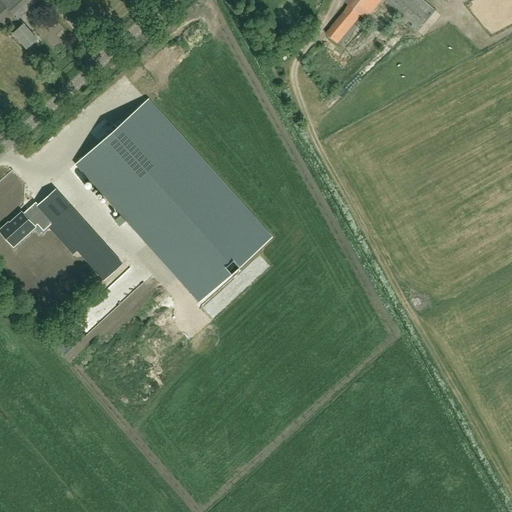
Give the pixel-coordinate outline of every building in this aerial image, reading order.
[(0,0),(0,27),(8,21),(16,30),(13,34),(26,48),(37,39),(23,24),(23,25),(17,19),(38,0),(0,0)] [(326,34),(337,42),(360,14),(366,19),(381,0),(364,0),(356,10),(350,5),(326,34)] [(383,0),(419,29),(435,11),(421,0),(383,0)] [(76,163),(200,302),(271,239),(147,99),(76,163)] [(52,223),(77,250),(104,280),(122,263),(69,204),(56,189),(38,205),(37,205),(38,207),(27,218),(23,213),(22,212),(9,223),(3,229),(8,235),(11,233),(18,242),(34,228),(34,227),(37,224),(43,231),(48,227),(52,223)]
